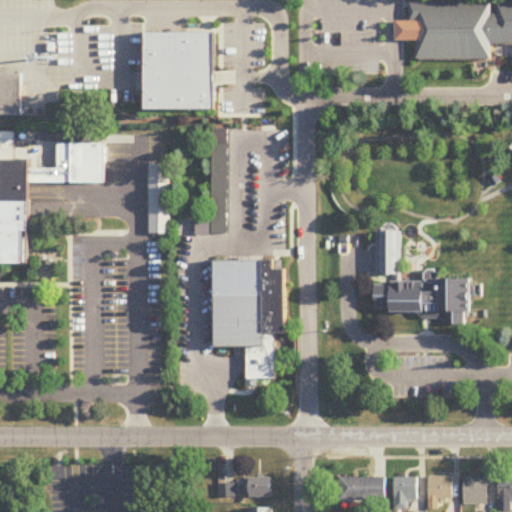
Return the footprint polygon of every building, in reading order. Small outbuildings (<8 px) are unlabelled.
[(491,62),(491,46),(511,46),(511,3),(408,4),(408,38),(417,38),(417,62),(491,62)] [(23,76),(0,75),(0,117),(23,117),(23,76)] [(0,265),(26,265),(26,234),(31,229),(31,160),(14,160),(14,135),(0,134),(0,265)] [(58,184),(105,184),(105,145),(58,145),(58,184)] [(229,145),(213,145),(213,222),(198,222),(198,236),(229,236),(229,145)] [(171,166),(150,166),(150,235),(171,235),(171,166)] [(402,233),(377,233),(377,277),(402,277),(402,233)] [(276,381),(276,335),(288,335),(287,271),(277,271),(277,262),(216,262),(217,349),(247,349),(248,381),(276,381)] [(426,284),(376,284),(376,315),(443,315),(443,327),(470,327),(470,280),(439,280),(439,273),(426,273),(426,284)] [(386,502),(386,479),(341,479),(341,502),(386,502)] [(395,511),(407,511),(407,501),(418,501),(418,479),(395,479),(395,511)] [(453,479),(429,479),(429,502),(453,502),(453,479)] [(464,507),(488,507),(488,479),(464,479),(464,507)] [(498,511),(509,511),(509,501),(511,500),(511,479),(498,479),(498,511)] [(250,480),(250,499),(271,499),(271,480),(250,480)] [(219,485),(219,501),(235,501),(235,485),(219,485)]
